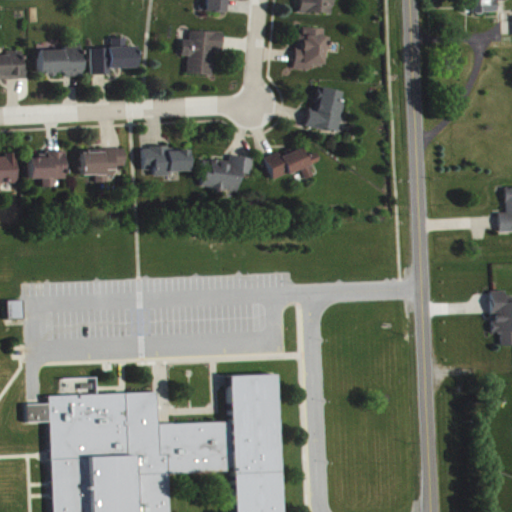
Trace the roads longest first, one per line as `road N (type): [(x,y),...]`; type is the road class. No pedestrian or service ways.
road 1 (tertiary): [(429,511),(408,0)]
road 2 (residential): [(0,116),(252,104)]
